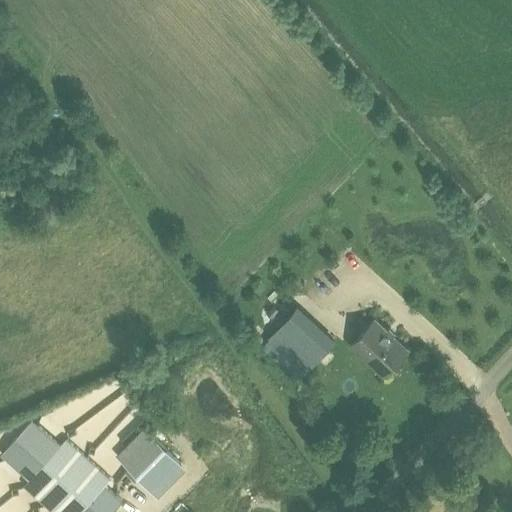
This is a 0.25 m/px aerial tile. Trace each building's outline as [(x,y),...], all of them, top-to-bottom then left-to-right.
[(269,336),(273,340),(266,347),(288,369),(296,361),(307,371),(335,338),(298,304),(269,336)] [(375,317),(350,344),(383,375),(408,348),(375,317)] [(0,452),(30,479),(23,487),(51,511),(76,511),(78,510),(100,484),(107,477),(65,439),(58,447),(28,421),(0,452)] [(186,467),(151,432),(145,426),(116,455),(122,461),(157,497),(186,467)] [(78,510),(79,511),(110,511),(109,511),(119,500),(100,484),(78,510)]
